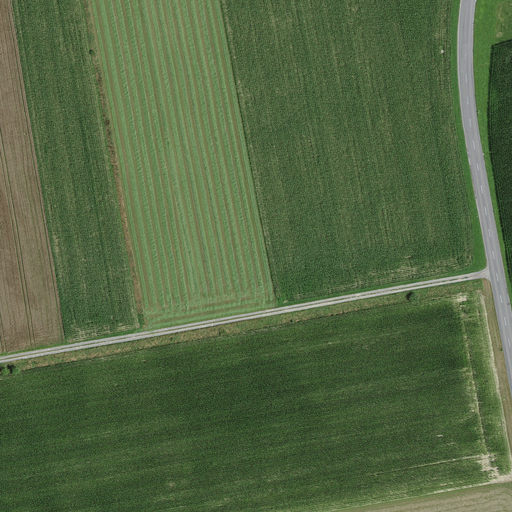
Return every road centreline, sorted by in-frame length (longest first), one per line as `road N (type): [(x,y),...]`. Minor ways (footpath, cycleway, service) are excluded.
road 1 (track): [(0,364),(497,275)]
road 2 (secondary): [(472,0),(469,103),(511,358)]
